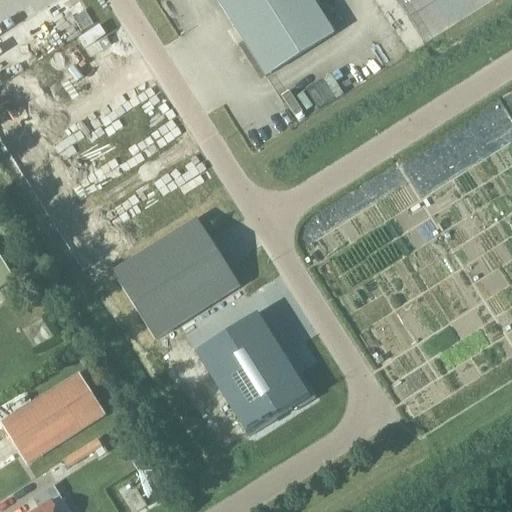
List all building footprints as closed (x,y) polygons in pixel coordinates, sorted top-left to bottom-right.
[(215,0),(265,78),(334,34),(312,0),(215,0)] [(136,123),(68,166),(113,237),(181,194),(136,123)] [(196,220),(112,273),(155,341),(239,287),(196,220)] [(0,287),(13,279),(0,258),(0,287)] [(256,314),(195,353),(249,438),(310,399),(256,314)] [(0,424),(26,466),(81,431),(105,416),(78,374),(0,424)] [(93,435),(61,457),(67,466),(99,443),(93,435)] [(53,486),(32,500),(38,510),(34,511),(55,511),(50,503),(59,497),(53,486)] [(136,490),(125,497),(134,511),(138,511),(146,507),(136,490)]
